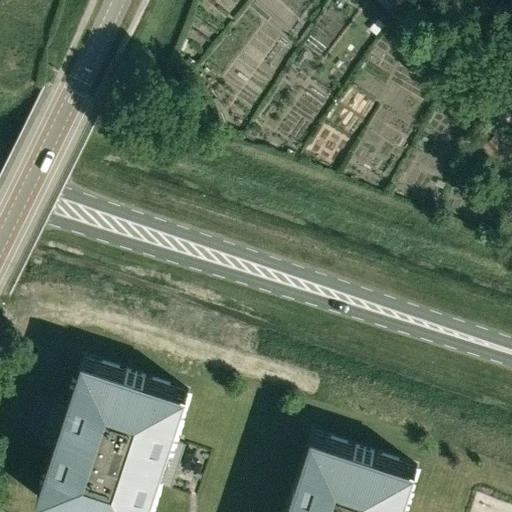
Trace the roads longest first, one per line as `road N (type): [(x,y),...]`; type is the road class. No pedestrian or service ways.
road 1 (primary): [(269,271),(0,172)]
road 2 (primary): [(0,202),(269,271)]
road 3 (tertiary): [(0,241),(117,0)]
road 4 (primary): [(511,352),(269,271)]
road 5 (track): [(501,108),(386,0)]
